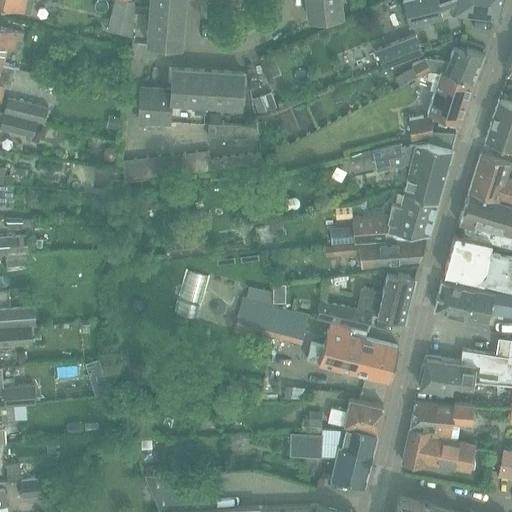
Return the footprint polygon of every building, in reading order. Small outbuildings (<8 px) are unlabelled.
[(0,0),(0,5),(30,13),(33,0),(0,0)] [(132,36),(134,2),(126,0),(114,0),(107,30),(132,36)] [(184,0),(151,0),(151,8),(184,10),(184,0)] [(341,16),(339,0),(307,0),(310,19),(341,16)] [(444,15),(447,16),(452,16),(495,21),(501,0),(403,0),(410,25),(444,17),(444,15)] [(181,46),(184,10),(151,8),(148,43),(181,46)] [(404,35),(395,9),(371,16),(380,43),(404,35)] [(23,32),(0,26),(0,63),(2,65),(6,49),(13,51),(16,42),(20,44),(23,32)] [(377,50),(384,67),(423,53),(417,35),(377,50)] [(472,81),(484,52),(467,47),(465,52),(454,47),(448,62),(426,58),(412,64),(413,66),(395,76),(400,86),(420,77),(422,76),(430,72),(438,73),(439,70),(472,81)] [(10,87),(15,68),(2,65),(0,63),(0,100),(6,102),(7,96),(3,95),(5,86),(10,87)] [(340,82),(360,77),(357,63),(336,68),(340,82)] [(206,103),(208,70),(172,67),(171,89),(172,89),(171,100),(206,103)] [(241,105),(244,72),(208,70),(206,103),(241,105)] [(459,122),(472,81),(439,70),(438,73),(430,72),(422,76),(422,79),(431,81),(428,90),(433,92),(426,112),(432,114),(459,122)] [(172,89),(171,89),(141,87),(139,120),(170,122),(171,100),(172,89)] [(270,90),(260,94),(266,109),(276,105),(270,90)] [(44,122),(49,106),(8,96),(3,112),(44,122)] [(511,102),(499,98),(485,140),(511,148),(511,102)] [(0,129),(32,137),(37,122),(3,113),(0,123),(0,129)] [(126,118),(110,114),(107,127),(122,131),(126,118)] [(412,137),(429,134),(433,133),(433,131),(432,114),(410,117),(412,137)] [(259,139),(257,126),(209,123),(208,135),(259,139)] [(437,201),(456,132),(433,131),(433,133),(429,134),(429,142),(412,145),(402,148),(400,143),(374,149),(378,169),(410,161),(404,193),(437,201)] [(105,147),(103,152),(104,158),(108,160),(112,160),(115,158),(116,153),(115,149),(111,146),(105,147)] [(212,171),(210,158),(209,149),(197,151),(199,173),(212,171)] [(199,173),(197,151),(185,152),(187,174),(199,173)] [(187,174),(185,152),(172,154),(175,175),(187,174)] [(263,165),(262,157),(261,152),(210,158),(212,171),(263,165)] [(511,179),(505,177),(510,161),(481,152),(468,191),(498,200),(499,199),(510,202),(511,200),(511,179)] [(175,175),(172,154),(160,155),(162,177),(175,175)] [(162,177),(160,155),(147,156),(150,178),(162,177)] [(150,178),(147,156),(135,158),(137,180),(150,178)] [(137,180),(135,158),(122,159),(125,181),(137,180)] [(0,201),(12,203),(14,185),(5,184),(0,183),(0,201)] [(428,233),(437,201),(404,193),(402,205),(394,203),(391,216),(361,217),(354,218),(355,230),(331,232),(332,244),(356,242),(356,243),(362,243),(362,242),(387,240),(388,231),(406,231),(428,233)] [(511,206),(468,193),(458,223),(465,225),(463,235),(492,242),(491,242),(511,247),(511,246),(511,206)] [(22,228),(22,217),(7,217),(7,228),(22,228)] [(0,254),(6,254),(28,252),(27,234),(0,235),(0,254)] [(511,255),(490,251),(491,242),(492,242),(463,235),(455,234),(449,255),(511,269),(511,255)] [(421,260),(426,240),(406,241),(362,245),(362,243),(356,243),(356,242),(332,244),(333,255),(362,252),(363,265),(401,262),(421,260)] [(30,268),(28,252),(6,254),(7,270),(30,268)] [(511,287),(511,269),(449,255),(444,273),(485,282),(485,281),(511,287)] [(415,278),(414,278),(397,274),(397,275),(387,273),(383,290),(362,286),(357,307),(348,305),(321,299),(317,317),(328,319),(367,329),(371,312),(378,313),(378,315),(405,321),(415,278)] [(511,296),(478,290),(442,280),(434,309),(487,322),(489,313),(511,316),(511,296)] [(0,308),(0,328),(31,326),(36,326),(35,306),(0,308)] [(277,331),(302,336),(307,314),(282,308),(277,328),(277,331)] [(311,341),(307,359),(317,362),(319,363),(389,380),(391,381),(399,346),(365,337),(367,329),(328,319),(322,344),(311,341)] [(0,345),(32,343),(31,326),(0,328),(0,345)] [(461,349),(460,359),(477,361),(474,380),(511,383),(511,339),(510,339),(498,336),(496,353),(461,349)] [(427,355),(419,386),(439,388),(452,390),(453,381),(474,384),(474,380),(477,361),(460,359),(427,355)] [(97,359),(86,363),(91,378),(102,374),(97,359)] [(37,402),(36,388),(4,390),(5,405),(37,402)] [(333,420),(344,423),(377,431),(383,405),(331,393),(325,418),(333,420)] [(470,422),(472,404),(453,402),(452,404),(415,401),(410,425),(433,427),(432,434),(458,438),(459,426),(461,426),(462,421),(470,422)] [(0,442),(5,442),(4,427),(4,423),(29,420),(27,404),(15,405),(1,405),(0,405),(0,442)] [(302,415),(302,430),(322,430),(322,415),(302,415)] [(364,484),(377,431),(344,423),(343,430),(323,428),(323,435),(292,432),(290,451),(336,456),(331,476),(364,484)] [(476,442),(458,438),(432,434),(430,434),(431,429),(409,428),(402,461),(424,465),(425,462),(470,470),(476,442)] [(511,450),(501,448),(496,475),(511,478),(511,450)] [(6,463),(7,481),(20,480),(21,479),(20,462),(6,463)] [(350,511),(348,511),(315,503),(315,504),(258,506),(258,504),(211,506),(210,472),(145,474),(160,511),(350,511)] [(41,495),(39,478),(21,479),(20,480),(22,497),(41,495)] [(91,484),(84,487),(91,502),(98,499),(91,484)] [(399,497),(395,511),(475,511),(470,511),(469,511),(455,511),(421,502),(421,503),(399,497)]
